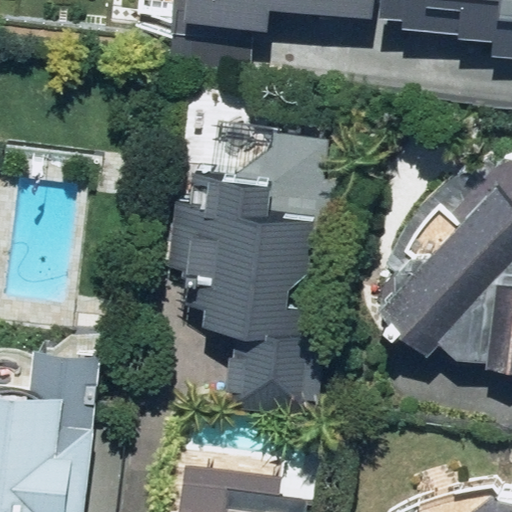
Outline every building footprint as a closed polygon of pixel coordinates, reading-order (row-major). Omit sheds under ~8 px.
[(511,0),(297,0),(470,25),(473,42),(511,47),(511,0)] [(192,171),(173,169),(164,271),(184,273),(182,305),(173,304),(172,320),(237,325),(231,398),(344,407),(368,113),(246,103),(243,145),(195,141),(192,171)] [(511,150),(505,151),(497,153),(490,154),(484,156),(477,159),(470,162),(464,165),(457,168),(451,172),(445,176),(440,181),(434,186),(429,191),(425,196),(420,201),(416,207),(412,213),(408,220),(405,226),(402,232),(399,239),(397,246),(396,253),(394,260),(393,267),(392,274),(392,282),(392,289),(419,319),(454,353),(511,355),(511,150)] [(0,511),(115,511),(121,457),(106,456),(114,370),(102,369),(104,351),(99,350),(100,339),(48,335),(47,341),(0,336),(0,511)] [(323,511),(331,432),(200,420),(192,494),(167,492),(164,511),(323,511)] [(511,511),(511,468),(459,511),(450,511),(427,484),(393,511),(511,511)]
